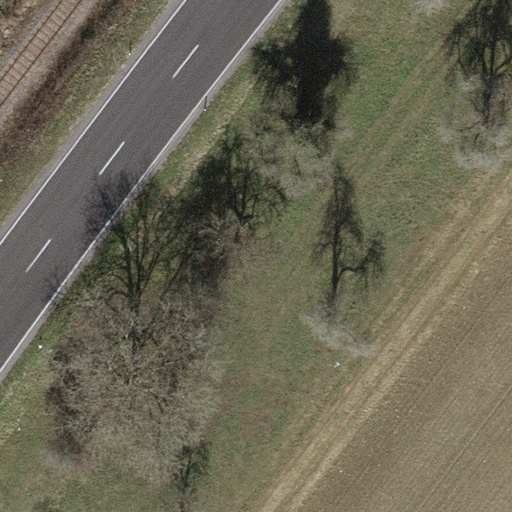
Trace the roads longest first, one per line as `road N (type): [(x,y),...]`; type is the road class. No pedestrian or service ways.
road 1 (track): [(265,511),(511,189)]
road 2 (primary): [(230,0),(0,307)]
